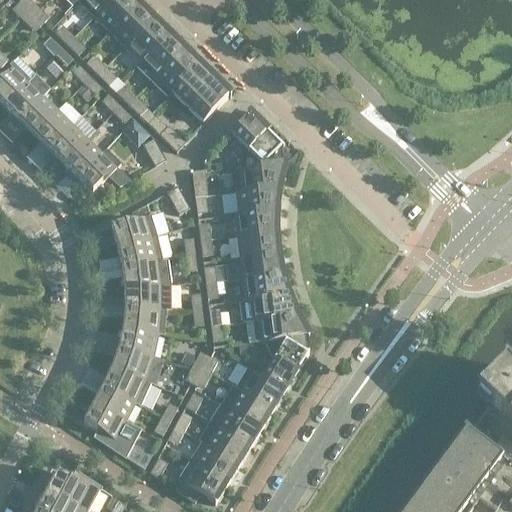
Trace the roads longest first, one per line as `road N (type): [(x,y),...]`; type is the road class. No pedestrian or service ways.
road 1 (residential): [(0,485),(79,315),(72,260),(59,234),(0,180)]
road 2 (residential): [(278,511),(411,317),(485,229)]
road 3 (tertiary): [(231,0),(369,131),(443,186)]
road 4 (tertiary): [(443,186),(270,0)]
road 5 (residential): [(310,142),(162,0)]
